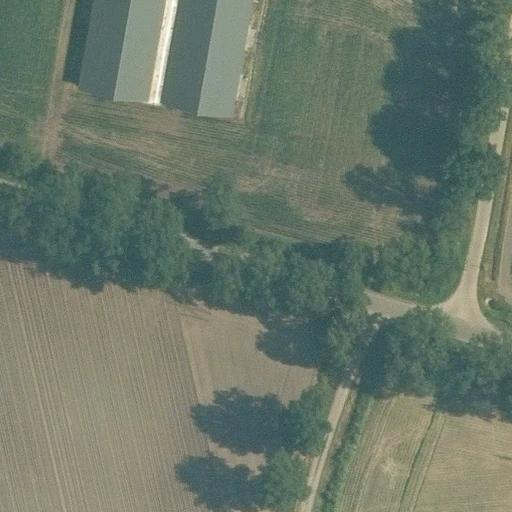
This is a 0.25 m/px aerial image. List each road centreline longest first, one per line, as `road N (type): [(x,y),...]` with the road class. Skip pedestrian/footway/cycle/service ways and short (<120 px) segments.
road 1 (tertiary): [(459,330),(0,192)]
road 2 (unclassified): [(459,330),(511,36)]
road 3 (track): [(371,306),(310,511)]
